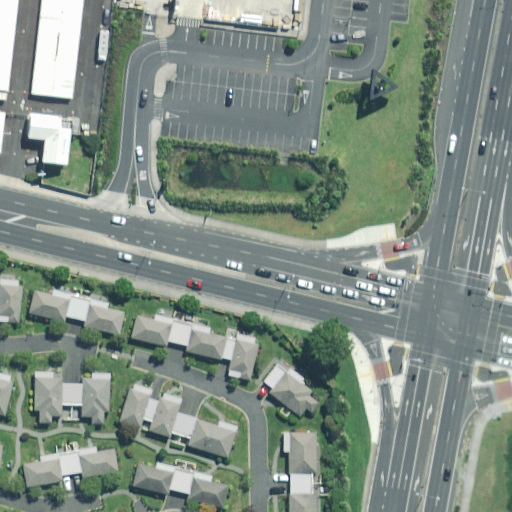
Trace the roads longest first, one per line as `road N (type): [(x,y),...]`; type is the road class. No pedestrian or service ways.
road 1 (secondary): [(365,319),(53,241),(21,220)]
road 2 (secondary): [(21,220),(89,222),(311,271)]
road 3 (primary): [(511,59),(468,307)]
road 4 (residential): [(259,511),(259,426),(246,401),(135,357)]
road 5 (primary): [(445,226),(483,0)]
road 6 (primary): [(387,511),(388,402),(365,319)]
road 7 (primary): [(397,511),(430,332)]
road 8 (primary): [(311,271),(445,226)]
road 9 (secondary): [(311,271),(433,299)]
